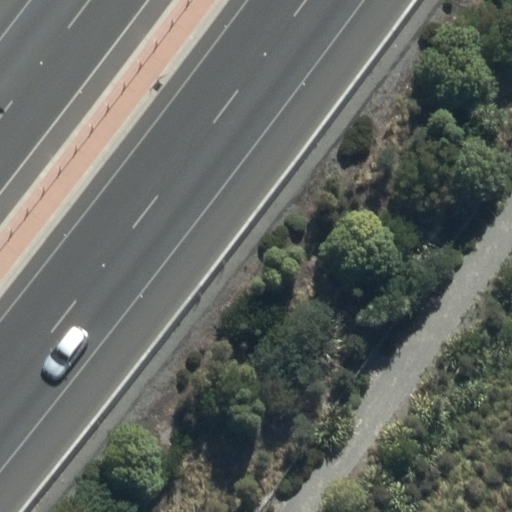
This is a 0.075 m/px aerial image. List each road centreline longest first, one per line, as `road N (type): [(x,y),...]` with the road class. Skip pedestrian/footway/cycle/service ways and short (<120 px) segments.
road 1 (motorway): [(305,0),(0,397)]
road 2 (motorway): [(0,125),(93,0)]
